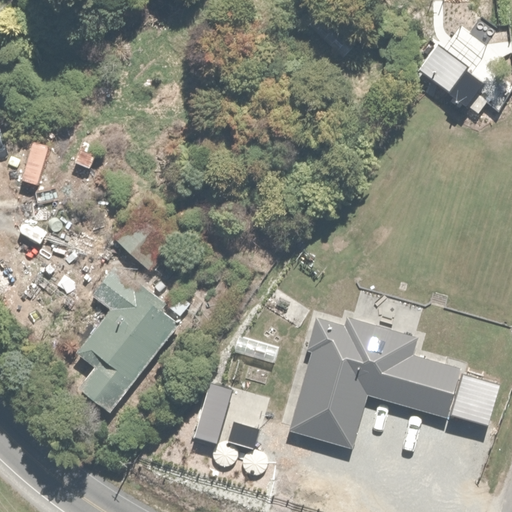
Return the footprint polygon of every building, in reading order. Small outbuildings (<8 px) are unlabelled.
[(126,196),(99,220),(147,275),(174,252),(126,196)] [(313,283),(282,263),(252,309),(283,329),(313,283)] [(182,322),(109,266),(88,293),(103,305),(68,351),(88,366),(73,386),(110,415),(182,322)] [(416,342),(314,317),(286,434),(347,449),(360,396),(442,416),(454,368),(413,358),(416,342)] [(214,439),(206,464),(259,481),(267,455),(214,439)]
